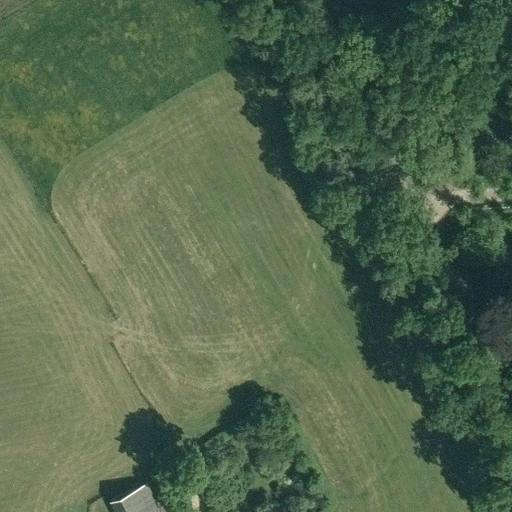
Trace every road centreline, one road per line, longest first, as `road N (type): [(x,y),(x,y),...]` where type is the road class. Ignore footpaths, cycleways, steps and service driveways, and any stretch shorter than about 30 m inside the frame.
road 1 (unclassified): [(511,411),(403,197)]
road 2 (unclassified): [(403,197),(301,0)]
